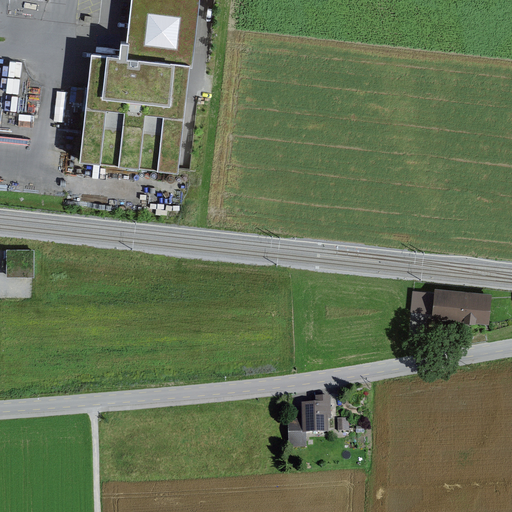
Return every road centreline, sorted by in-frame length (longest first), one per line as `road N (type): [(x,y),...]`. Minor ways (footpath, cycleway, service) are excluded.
road 1 (unclassified): [(0,406),(276,383),(511,344)]
road 2 (unknown): [(71,0),(48,151),(27,166),(0,162)]
